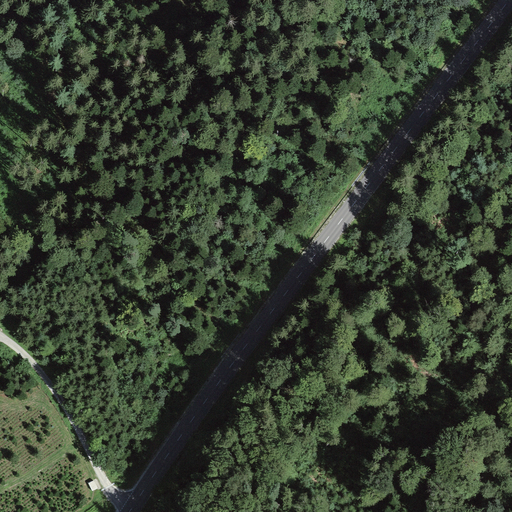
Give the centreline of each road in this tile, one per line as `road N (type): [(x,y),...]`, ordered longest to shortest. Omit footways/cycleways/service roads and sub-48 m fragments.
road 1 (tertiary): [(149,511),(281,307),(509,0)]
road 2 (track): [(0,337),(59,397),(103,475),(153,505)]
